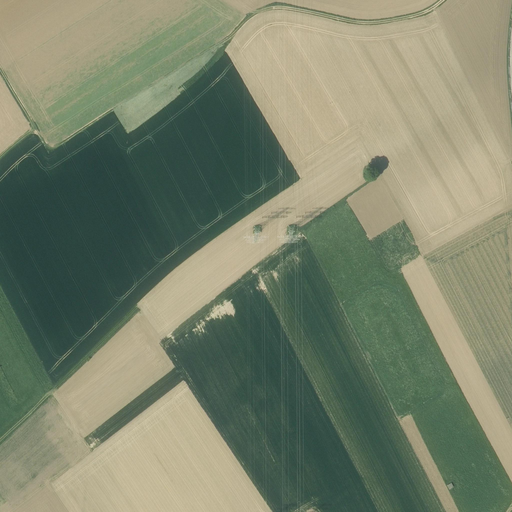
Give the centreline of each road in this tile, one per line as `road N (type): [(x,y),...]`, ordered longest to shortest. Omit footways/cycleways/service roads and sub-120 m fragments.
road 1 (track): [(33,129),(46,149),(53,146),(227,43),(256,12),(279,8),(370,24),(418,16),(441,0)]
road 2 (track): [(140,303),(0,440)]
